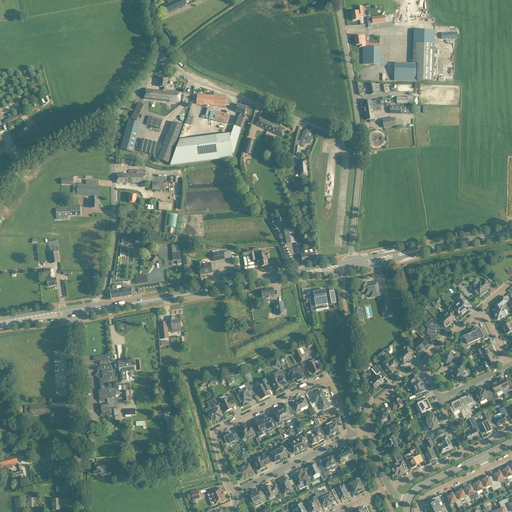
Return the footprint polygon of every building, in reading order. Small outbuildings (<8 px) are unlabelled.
[(169,3),(164,5),(164,6),(165,6),(167,12),(167,13),(170,11),(187,4),(186,4),(184,0),(176,0),(169,3)] [(363,14),(362,6),(357,7),(358,11),(352,12),(353,21),(360,20),(359,15),(363,14)] [(414,30),(413,64),(418,64),(418,80),(433,81),(435,31),(414,30)] [(360,36),(355,37),(356,46),(359,45),(360,47),(363,47),(363,51),(363,64),(368,65),(379,65),(380,65),(380,64),(380,59),(380,58),(380,47),(369,46),(366,46),(365,44),(364,36),(363,36),(360,36)] [(416,82),(417,64),(395,63),(394,81),(416,82)] [(145,99),(145,100),(160,102),(162,102),(180,104),(180,98),(181,93),(176,92),(166,91),(166,88),(167,79),(160,78),(159,87),(163,87),(162,91),(146,89),(145,99)] [(226,97),(215,96),(197,95),(197,104),(226,107),(226,105),(226,97)] [(368,101),(363,102),(365,112),(369,112),(368,108),(373,107),(379,106),(378,100),(372,101),(372,100),(368,101)] [(144,105),(138,102),(131,119),(137,121),(144,105)] [(246,108),(238,105),(235,111),(240,113),(239,117),(237,116),(235,124),(241,127),(246,115),(244,114),(246,108)] [(411,115),(411,106),(390,105),(390,114),(411,115)] [(366,120),(375,119),(373,107),(368,108),(369,112),(365,112),(366,120)] [(206,108),(203,116),(210,118),(212,110),(206,108)] [(21,117),(19,113),(5,120),(7,125),(21,117)] [(227,124),(229,117),(216,114),(214,121),(227,124)] [(146,124),(160,129),(163,121),(149,116),(146,124)] [(187,123),(193,125),(195,117),(188,116),(187,123)] [(286,129),(260,117),(256,125),(276,134),(282,137),(286,129)] [(396,126),(394,119),(394,118),(382,120),(384,128),(396,126)] [(129,120),(121,149),(133,152),(141,123),(136,122),(129,120)] [(172,122),(158,159),(168,163),(182,126),(172,122)] [(241,128),(234,125),(231,133),(180,139),(170,165),(233,158),(232,154),(234,154),(241,128)] [(20,136),(21,138),(24,142),(33,136),(29,130),(20,136)] [(310,133),(309,133),(304,130),(300,141),(301,142),(299,144),(304,146),(306,143),(309,144),(310,143),(312,139),(312,137),(309,136),(310,133)] [(158,155),(161,144),(142,139),(139,151),(158,155)] [(254,141),(247,139),(243,152),(244,152),(250,154),(251,150),(252,150),(254,141)] [(305,160),(299,160),(299,168),(300,171),(299,171),(299,177),(306,177),(308,176),(307,159),(305,160)] [(146,183),(146,178),(146,171),(136,171),(136,174),(117,174),(117,183),(141,183),(141,186),(145,186),(145,183),(146,183)] [(152,185),(152,189),(163,189),(163,176),(152,177),(152,185)] [(91,208),(93,209),(98,209),(99,201),(97,200),(97,197),(98,197),(99,186),(78,185),(77,194),(93,196),(92,199),(91,199),(91,208)] [(141,198),(136,198),(137,194),(130,194),(129,203),(140,204),(141,198)] [(56,217),(69,216),(81,215),(81,207),(56,209),(56,217)] [(168,226),(176,226),(177,214),(169,214),(168,226)] [(287,244),(302,241),(300,230),(293,231),(292,222),(283,224),(287,244)] [(122,237),(121,243),(128,244),(128,245),(135,246),(136,238),(122,237)] [(242,252),(243,256),(246,256),(250,255),(251,258),(251,261),(256,260),(260,259),(260,260),(261,267),(268,265),(267,258),(268,258),(267,253),(266,254),(265,251),(259,252),(258,249),(253,249),(253,250),(249,251),(249,250),(247,250),(247,251),(242,252)] [(58,251),(50,253),(51,264),(59,262),(58,251)] [(213,253),(214,261),(225,259),(224,251),(220,252),(213,253)] [(180,252),(172,253),(173,260),(177,260),(177,265),(179,264),(181,264),(181,263),(181,260),(180,252)] [(302,253),(301,254),(302,262),(315,260),(313,253),(302,255),(302,253)] [(150,256),(148,259),(150,260),(151,259),(151,260),(151,261),(152,262),(154,263),(158,258),(154,255),(153,257),(150,256)] [(205,261),(201,262),(198,262),(200,275),(204,274),(204,273),(208,273),(209,273),(211,273),(212,272),(211,263),(206,264),(205,261)] [(44,270),(43,270),(44,275),(46,275),(48,282),(48,287),(57,285),(56,280),(56,278),(55,278),(51,279),(51,275),(52,275),(51,269),(44,270)] [(93,280),(93,273),(73,272),(73,280),(93,280)] [(474,283),(470,286),(473,289),(472,289),(476,293),(475,294),(478,297),(479,297),(488,290),(486,289),(490,285),(485,279),(481,283),(481,282),(477,286),(474,283)] [(380,296),(377,282),(369,284),(370,285),(367,285),(366,282),(365,282),(364,281),(361,282),(361,283),(360,283),(361,292),(365,292),(365,295),(369,294),(370,298),(380,296)] [(110,291),(111,299),(133,295),(132,288),(127,288),(127,286),(122,287),(122,288),(119,289),(119,290),(117,290),(116,285),(112,286),(113,290),(110,291)] [(275,297),(274,289),(261,291),(263,299),(275,297)] [(316,306),(328,304),(326,296),(330,296),(331,304),(336,303),(334,291),(329,291),(330,294),(326,294),(325,290),(313,292),(314,297),(315,296),(315,298),(309,299),(312,312),(316,311),(316,310),(318,310),(316,310),(316,306)] [(469,309),(468,308),(467,308),(470,305),(460,293),(455,298),(459,302),(453,307),(460,316),(469,309)] [(497,320),(505,316),(506,316),(504,311),(502,307),(508,301),(503,296),(496,302),(493,305),(495,309),(494,310),(493,311),(495,314),(497,320)] [(392,313),(389,297),(380,299),(383,315),(392,313)] [(284,314),(282,301),(276,302),(278,316),(284,314)] [(446,329),(451,324),(453,322),(452,321),(455,318),(448,311),(441,317),(442,318),(439,320),(446,329)] [(206,315),(200,316),(205,342),(211,341),(209,334),(212,333),(211,328),(210,328),(209,324),(208,324),(206,315)] [(195,331),(194,331),(195,337),(198,336),(199,343),(205,342),(200,316),(194,317),(196,326),(194,327),(195,331)] [(171,325),(172,325),(172,328),(178,328),(178,332),(181,332),(180,320),(176,321),(176,317),(171,317),(171,324),(171,325)] [(433,340),(441,333),(438,331),(437,331),(437,329),(439,327),(432,318),(425,325),(426,325),(429,328),(428,329),(427,330),(428,330),(427,333),(426,333),(433,340)] [(504,330),(506,334),(511,332),(511,333),(511,332),(511,327),(510,323),(511,322),(509,319),(503,322),(505,325),(501,327),(503,330),(504,330)] [(167,322),(160,323),(162,339),(168,338),(167,322)] [(424,335),(416,326),(413,328),(422,338),(424,335)] [(473,332),(472,333),(476,341),(482,338),(485,340),(489,338),(484,327),(480,329),(478,327),(477,327),(476,326),(472,330),(472,331),(472,330),(473,332)] [(469,348),(469,344),(476,341),(472,333),(464,337),(465,339),(461,341),(465,350),(469,347),(469,348)] [(413,346),(418,353),(428,345),(422,338),(413,346)] [(401,363),(403,365),(404,366),(406,364),(406,363),(406,362),(412,357),(411,355),(414,353),(407,345),(401,350),(403,352),(397,357),(402,362),(401,363)] [(483,355),(485,358),(493,354),(490,347),(488,348),(487,349),(487,348),(485,345),(477,349),(481,356),(483,355)] [(302,354),(299,348),(295,351),(300,362),(304,361),(305,360),(302,354)] [(442,356),(445,362),(446,364),(447,363),(448,363),(449,367),(460,362),(456,354),(452,356),(450,352),(448,353),(447,352),(444,354),(445,354),(442,356)] [(494,362),(497,360),(493,354),(485,358),(486,361),(484,362),(487,369),(495,365),(493,362),(493,361),(494,362)] [(98,372),(97,374),(100,377),(100,378),(99,378),(100,384),(102,384),(103,392),(98,393),(99,400),(103,400),(104,402),(108,402),(108,404),(100,404),(101,415),(106,414),(107,414),(107,418),(111,418),(111,413),(113,413),(113,416),(120,416),(119,409),(117,409),(112,410),(112,408),(117,408),(116,404),(123,404),(123,398),(120,398),(116,399),(115,395),(120,395),(119,390),(121,390),(121,386),(119,386),(118,380),(117,380),(117,378),(114,379),(113,378),(111,355),(100,356),(100,361),(101,372),(98,372)] [(119,362),(119,364),(121,382),(129,381),(128,371),(136,370),(135,366),(136,366),(136,364),(135,364),(135,360),(135,359),(125,361),(123,361),(120,361),(119,361),(119,362)] [(310,375),(313,373),(313,374),(320,371),(318,366),(319,366),(317,362),(316,363),(315,362),(314,359),(308,362),(309,365),(310,367),(307,369),(310,375)] [(380,365),(378,367),(383,372),(385,371),(390,376),(395,371),(393,369),(393,368),(394,367),(394,368),(397,365),(393,360),(389,364),(388,363),(383,368),(380,365)] [(462,363),(454,367),(452,368),(454,371),(451,373),(455,382),(464,377),(462,372),(465,371),(462,363)] [(304,374),(300,365),(297,367),(297,368),(292,370),(293,373),(292,373),(293,374),(294,376),(291,377),(293,381),(296,380),(297,382),(302,380),(301,379),(303,378),(301,375),(304,374)] [(385,377),(375,365),(371,369),(376,376),(369,382),(370,383),(375,389),(383,382),(382,380),(385,377)] [(274,374),(275,376),(270,378),(276,391),(283,388),(282,386),(287,384),(283,377),(284,376),(281,371),(274,374)] [(417,382),(414,376),(408,381),(410,386),(412,385),(413,388),(413,389),(412,390),(413,391),(414,392),(415,391),(417,395),(421,392),(425,391),(423,387),(422,384),(422,385),(420,381),(417,382)] [(501,379),(498,381),(502,391),(502,390),(507,387),(509,391),(511,390),(511,383),(510,378),(506,380),(505,379),(503,380),(503,379),(502,380),(501,379)] [(261,385),(256,387),(258,391),(257,391),(259,395),(259,394),(261,398),(262,399),(270,395),(268,391),(271,390),(270,388),(266,379),(259,382),(260,383),(261,385)] [(502,391),(498,381),(494,383),(493,384),(493,385),(491,386),(492,387),(488,388),(489,391),(493,400),(494,401),(499,398),(497,393),(502,391)] [(239,388),(234,390),(243,407),(250,404),(249,402),(250,402),(250,401),(251,400),(251,401),(252,400),(248,392),(252,390),(248,383),(244,385),(246,388),(240,390),(239,388)] [(480,391),(480,390),(476,392),(477,393),(476,393),(476,394),(475,395),(479,401),(480,401),(480,402),(486,399),(486,398),(487,397),(489,401),(493,400),(489,391),(486,393),(485,391),(482,392),(482,391),(482,392),(481,391),(480,391)] [(319,391),(312,395),(315,400),(315,401),(317,400),(318,400),(319,400),(320,402),(319,403),(320,404),(322,410),(330,407),(330,406),(329,406),(328,403),(326,400),(326,399),(323,393),(322,392),(320,391),(319,392),(319,391)] [(222,406),(224,409),(225,409),(226,412),(232,409),(231,406),(235,404),(231,395),(226,397),(227,399),(221,402),(223,405),(222,406)] [(460,400),(468,416),(469,419),(470,418),(471,418),(470,415),(472,415),(469,408),(468,405),(472,403),(474,406),(477,405),(473,396),(470,397),(469,395),(468,396),(467,395),(465,396),(465,398),(460,400)] [(417,404),(419,407),(422,414),(432,409),(430,405),(427,399),(426,399),(425,396),(416,400),(418,403),(417,404)] [(298,402),(293,404),(296,411),(297,411),(298,412),(300,411),(301,410),(300,409),(308,405),(305,398),(300,400),(300,401),(298,402),(298,401),(298,402)] [(393,403),(390,405),(391,408),(393,411),(397,409),(397,410),(399,409),(404,407),(399,398),(393,401),(394,403),(393,403)] [(212,408),(207,411),(209,416),(209,417),(208,417),(210,421),(210,420),(211,421),(214,420),(215,421),(216,421),(217,421),(217,420),(218,420),(219,420),(220,419),(219,417),(223,416),(215,399),(209,402),(212,408)] [(452,406),(449,407),(452,413),(453,412),(460,409),(461,412),(464,418),(465,418),(467,420),(469,419),(468,416),(460,400),(455,402),(454,402),(452,403),(452,404),(451,404),(452,406)] [(25,414),(31,414),(50,413),(50,405),(30,406),(25,406),(25,414)] [(284,407),(280,409),(281,410),(285,420),(291,417),(292,420),(295,418),(294,415),(293,413),(291,408),(288,409),(287,407),(285,408),(284,407)] [(495,419),(498,426),(508,422),(505,417),(508,415),(505,410),(504,407),(499,410),(501,412),(501,413),(502,415),(495,419)] [(64,413),(64,408),(55,409),(55,424),(63,423),(63,420),(62,420),(62,413),(64,413)] [(390,408),(385,410),(384,408),(377,412),(379,416),(378,417),(379,420),(381,421),(387,418),(390,423),(396,420),(393,415),(390,408)] [(276,416),(273,417),(276,423),(276,424),(277,426),(282,424),(281,422),(285,420),(281,410),(280,409),(276,412),(276,413),(275,413),(276,416)] [(483,426),(481,427),(484,433),(486,432),(487,433),(490,432),(492,430),(491,428),(495,426),(492,420),(491,417),(489,414),(487,410),(485,411),(487,415),(485,415),(485,416),(486,419),(487,420),(482,423),(483,426)] [(435,418),(434,415),(426,419),(426,418),(422,420),(425,426),(428,425),(429,428),(430,428),(431,431),(439,427),(438,424),(439,424),(436,418),(435,418)] [(265,417),(262,419),(267,430),(271,428),(272,430),(277,428),(273,420),(274,422),(271,423),(268,417),(266,418),(265,417)] [(333,425),(332,422),(326,424),(328,428),(326,429),(329,436),(332,434),(333,435),(336,433),(339,431),(337,426),(341,425),(339,417),(335,418),(337,424),(333,425)] [(263,432),(267,430),(262,419),(258,420),(258,422),(256,423),(259,429),(256,430),(255,428),(259,437),(263,435),(263,432)] [(300,425),(297,427),(295,428),(298,434),(303,432),(300,425)] [(474,440),(474,439),(476,438),(476,439),(476,438),(479,437),(477,432),(480,431),(477,425),(473,427),(474,429),(465,433),(469,442),(473,439),(474,440)] [(242,429),(240,431),(242,435),(241,436),(244,442),(247,441),(246,438),(249,437),(249,439),(255,436),(254,433),(251,427),(251,428),(247,430),(246,428),(245,428),(245,427),(241,429),(242,429)] [(308,436),(312,444),(317,442),(319,441),(324,439),(318,428),(312,431),(313,433),(308,436)] [(444,445),(439,448),(441,454),(442,454),(443,454),(444,453),(445,453),(445,452),(453,448),(445,432),(439,435),(444,445)] [(224,437),(227,444),(227,445),(239,439),(236,433),(233,435),(232,433),(230,434),(226,435),(226,436),(224,437)] [(393,435),(389,436),(388,434),(385,435),(387,438),(384,439),(386,443),(387,445),(389,450),(390,449),(392,452),(399,448),(393,435)] [(299,439),(295,441),(300,450),(302,451),(304,450),(304,448),(307,447),(302,436),(298,438),(299,439)] [(300,450),(295,441),(293,442),(292,441),(290,440),(289,441),(287,439),(284,440),(288,449),(291,448),(294,453),(296,452),(297,453),(299,452),(300,450)] [(436,457),(432,448),(435,446),(432,440),(428,442),(425,443),(426,443),(428,447),(427,448),(423,450),(425,454),(425,455),(426,457),(427,458),(428,461),(431,460),(434,459),(434,458),(436,457)] [(277,451),(281,459),(288,456),(285,451),(288,450),(285,444),(279,447),(280,449),(277,451)] [(352,452),(352,453),(352,450),(351,449),(350,449),(349,449),(349,448),(345,450),(345,451),(344,452),(344,451),(343,451),(342,451),(341,452),(337,454),(340,460),(341,460),(342,464),(346,462),(345,459),(348,457),(352,455),(351,452),(352,452)] [(406,460),(407,460),(411,469),(413,468),(413,469),(414,468),(416,467),(416,466),(417,465),(416,465),(423,462),(420,455),(418,456),(415,449),(410,451),(412,454),(408,456),(410,458),(407,460),(406,460)] [(272,458),(275,462),(281,459),(277,451),(274,452),(272,450),(267,452),(270,459),(272,458)] [(267,464),(270,462),(266,453),(257,457),(258,459),(254,461),(258,470),(266,467),(265,465),(265,464),(267,464)] [(13,467),(12,466),(19,464),(16,455),(0,459),(0,467),(1,471),(13,467)] [(395,476),(398,474),(399,476),(405,473),(404,471),(407,469),(405,466),(406,465),(401,455),(395,458),(398,463),(390,466),(395,476)] [(336,468),(337,467),(332,456),(329,458),(328,458),(326,459),(323,461),(325,464),(321,466),(325,474),(329,472),(328,471),(331,469),(332,470),(336,468)] [(97,474),(100,473),(101,474),(101,473),(103,473),(103,469),(106,469),(106,467),(109,467),(109,463),(93,464),(93,467),(94,469),(93,469),(93,470),(93,474),(96,474),(97,474)] [(315,464),(309,467),(309,468),(310,470),(312,473),(311,473),(312,477),(313,476),(315,480),(321,476),(320,474),(320,473),(317,468),(315,464)] [(250,466),(247,467),(247,466),(237,470),(241,479),(253,473),(250,466)] [(500,472),(505,482),(506,485),(510,483),(507,477),(511,475),(509,468),(508,466),(503,468),(503,469),(504,470),(503,471),(500,472)] [(18,472),(11,473),(13,479),(18,478),(24,476),(23,470),(18,472)] [(494,475),(491,476),(497,489),(500,488),(502,487),(500,484),(504,482),(505,482),(500,472),(499,470),(494,473),(495,473),(495,474),(494,475)] [(301,484),(304,483),(305,486),(311,484),(306,473),(302,474),(301,471),(292,475),(298,486),(300,485),(301,485),(301,484)] [(486,476),(482,479),(483,481),(486,487),(490,485),(493,491),(497,489),(491,476),(489,478),(487,478),(486,477),(486,476)] [(282,480),(278,482),(283,492),(284,495),(289,492),(293,490),(291,486),(289,481),(287,478),(284,479),(282,480)] [(349,482),(346,484),(351,493),(354,491),(355,493),(357,492),(358,493),(364,490),(362,485),(361,485),(361,484),(360,480),(359,478),(355,480),(349,482)] [(474,483),(473,483),(474,485),(477,492),(478,494),(483,492),(485,495),(488,494),(489,493),(486,487),(483,481),(482,481),(480,482),(478,483),(478,481),(476,481),(474,483)] [(336,499),(340,498),(341,500),(349,496),(344,485),(332,490),(336,499)] [(469,485),(464,487),(465,489),(468,496),(469,496),(473,494),(475,499),(476,500),(480,498),(478,494),(477,492),(474,485),(471,486),(470,487),(469,485)] [(267,495),(268,498),(275,495),(274,494),(278,492),(276,486),(273,488),(272,489),(270,486),(264,489),(265,491),(267,495)] [(217,503),(212,505),(213,506),(221,502),(222,502),(225,501),(225,500),(224,496),(224,495),(223,492),(222,492),(220,488),(210,493),(212,497),(214,497),(217,503)] [(460,489),(455,491),(456,493),(461,502),(465,500),(467,504),(468,504),(471,502),(471,501),(468,496),(465,489),(462,490),(461,491),(460,489)] [(201,498),(199,490),(191,492),(193,500),(201,498)] [(319,490),(315,492),(316,495),(317,496),(321,505),(322,505),(323,506),(326,504),(327,506),(331,504),(330,503),(334,501),(330,492),(329,492),(322,496),(321,493),(319,490)] [(259,501),(261,504),(267,501),(264,496),(264,495),(260,496),(258,491),(250,496),(253,503),(259,501)] [(455,491),(456,493),(452,495),(451,493),(447,496),(451,504),(455,502),(458,508),(462,506),(463,506),(455,491)] [(322,506),(321,505),(317,496),(313,497),(314,499),(310,501),(311,503),(307,505),(310,511),(315,511),(319,510),(318,508),(322,506)] [(438,496),(432,499),(434,502),(428,505),(427,505),(430,511),(440,506),(439,503),(441,502),(440,499),(439,499),(438,496)] [(511,503),(510,505),(507,498),(503,500),(508,511),(510,511),(511,511),(511,503)] [(61,499),(57,499),(52,500),(53,510),(60,510),(60,503),(62,503),(61,499)] [(500,502),(499,502),(502,509),(497,511),(508,511),(503,500),(500,502)] [(307,511),(303,503),(300,504),(300,503),(294,506),(296,510),(294,511),(293,511),(307,511)]
